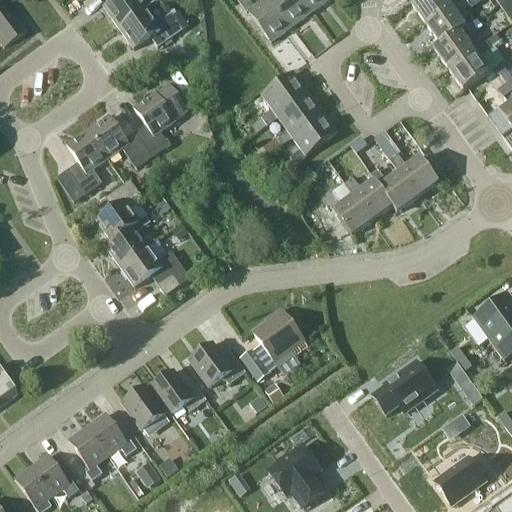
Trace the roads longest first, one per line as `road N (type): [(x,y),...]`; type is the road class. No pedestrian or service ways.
road 1 (residential): [(143,352),(231,287),(407,262),(497,205)]
road 2 (residential): [(420,96),(370,130),(323,66),(370,26)]
road 3 (residential): [(0,455),(143,352)]
road 4 (residential): [(0,321),(27,360),(106,304)]
road 5 (residential): [(0,84),(67,37),(103,86)]
road 6 (residential): [(497,205),(420,96)]
road 7 (residential): [(70,255),(25,143)]
